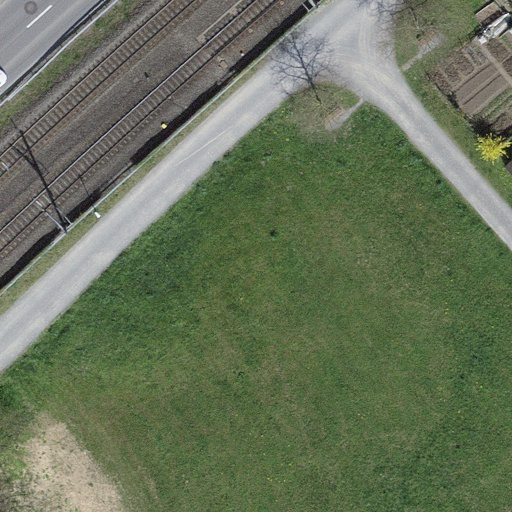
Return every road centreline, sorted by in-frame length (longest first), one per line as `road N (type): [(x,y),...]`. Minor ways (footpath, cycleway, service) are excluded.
road 1 (track): [(367,0),(0,345)]
road 2 (track): [(335,27),(511,233)]
